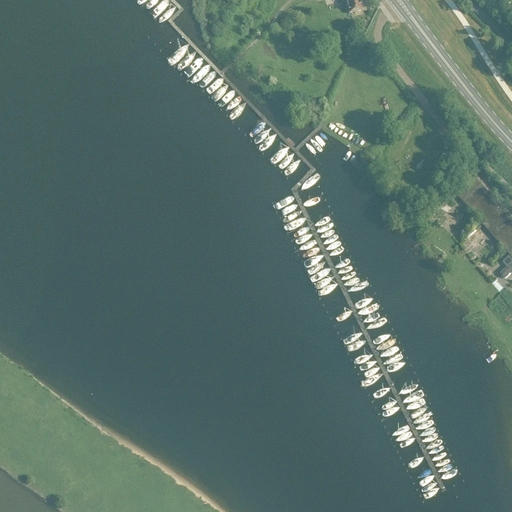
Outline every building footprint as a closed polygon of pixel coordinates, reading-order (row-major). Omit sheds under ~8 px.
[(348,7),(350,14),(363,10),(360,0),(343,0),(346,7),(348,7)] [(463,204),(447,216),(451,221),(467,209),(463,204)] [(482,222),(478,224),(482,232),(487,230),(482,222)] [(477,226),(466,235),(475,247),(487,238),(477,226)] [(511,259),(498,268),(504,278),(511,273),(511,259)] [(492,280),(497,290),(502,287),(496,278),(492,280)]
